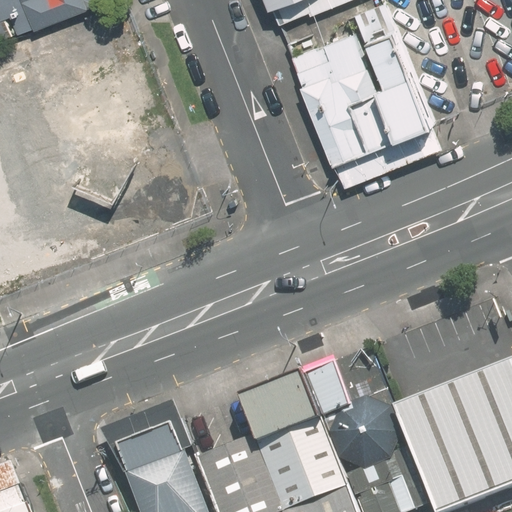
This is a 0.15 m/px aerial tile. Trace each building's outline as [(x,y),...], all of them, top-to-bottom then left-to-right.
[(0,0),(0,44),(40,29),(99,5),(97,0),(0,0)] [(269,0),(280,27),(351,0),(269,0)] [(377,0),(352,10),(360,32),(291,58),(332,166),(431,128),(381,0),(377,0)] [(168,106),(147,54),(34,99),(27,82),(0,93),(0,120),(23,177),(59,163),(56,154),(75,147),(125,271),(180,248),(129,121),(168,106)] [(0,291),(24,283),(0,218),(0,291)] [(379,343),(317,369),(372,511),(410,511),(442,501),(406,409),(379,343)] [(511,366),(406,409),(447,511),(456,511),(511,490),(511,366)] [(210,454),(232,511),(372,511),(317,369),(248,395),(263,434),(210,454)] [(150,511),(217,511),(192,452),(181,420),(125,441),(133,472),(150,511)] [(0,511),(36,511),(24,483),(0,492),(0,511)]
